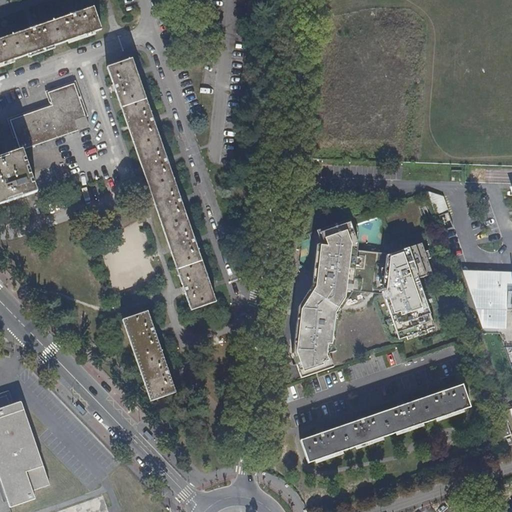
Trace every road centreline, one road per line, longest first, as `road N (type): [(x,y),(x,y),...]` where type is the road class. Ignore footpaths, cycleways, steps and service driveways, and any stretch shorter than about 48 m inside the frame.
road 1 (residential): [(244,493),(302,0)]
road 2 (secondary): [(24,327),(201,508)]
